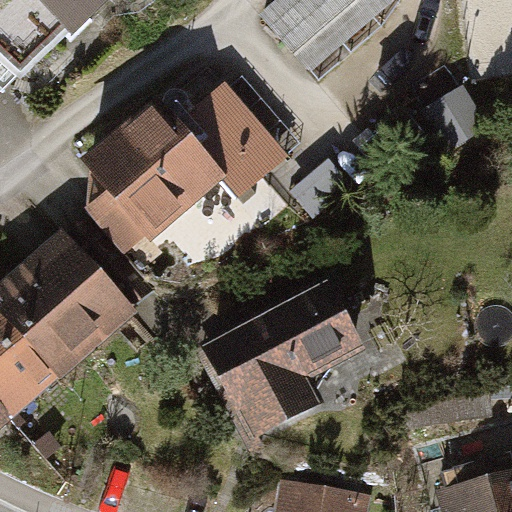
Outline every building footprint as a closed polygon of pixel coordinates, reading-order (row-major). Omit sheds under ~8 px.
[(0,0),(0,89),(11,102),(82,36),(48,0),(0,0)] [(48,0),(82,36),(120,0),(48,0)] [(390,0),(283,0),(264,17),(309,70),(390,0)] [(210,62),(92,154),(165,247),(229,197),(284,155),(210,62)] [(159,299),(88,217),(4,289),(36,327),(74,371),(159,299)] [(331,275),(203,340),(259,450),(322,418),(309,392),(374,359),(331,275)] [(0,357),(36,327),(4,289),(0,284),(0,357)] [(0,434),(74,371),(36,327),(0,357),(0,434)] [(486,399),(405,412),(415,476),(496,463),(486,399)] [(511,511),(511,479),(444,496),(447,511),(511,511)] [(283,485),(278,511),(371,511),(373,500),(283,485)]
